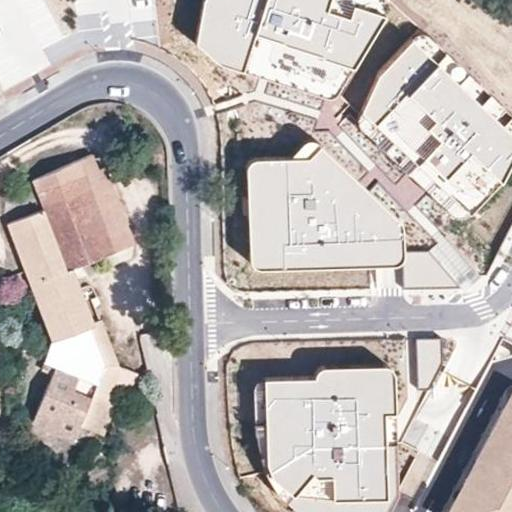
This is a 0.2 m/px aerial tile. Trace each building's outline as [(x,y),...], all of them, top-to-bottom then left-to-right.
[(390,2),(387,0),(206,0),(206,2),(200,43),(227,66),(245,72),(330,97),(336,97),(340,95),(389,17),(390,2)] [(511,111),(425,33),(421,32),(417,34),(413,38),(380,74),(357,118),(357,124),(449,212),(458,215),(471,213),(509,173),(511,166),(511,111)] [(405,228),(322,147),(310,159),(257,161),(250,168),(254,263),(257,267),(264,268),(401,265),(404,263),(406,260),(406,254),(405,228)] [(10,224),(33,289),(45,284),(52,304),(40,308),(52,340),(41,371),(53,377),(34,424),(74,439),(79,426),(89,431),(103,400),(110,404),(124,370),(117,367),(101,321),(94,324),(80,288),(72,269),(81,265),(135,244),(105,169),(98,172),(93,157),(37,180),(42,194),(40,196),(45,210),(10,224)] [(404,263),(401,265),(404,291),(459,288),(429,251),(406,254),(406,260),(404,263)] [(89,284),(81,265),(72,269),(80,288),(89,284)] [(33,289),(40,308),(52,304),(45,284),(33,289)] [(441,337),(416,337),(417,388),(429,388),(442,364),(441,337)] [(398,373),(391,366),(327,368),(323,371),(319,374),(318,379),(267,381),(258,383),(255,387),(253,397),(254,422),(260,457),(266,473),(278,495),(289,505),(298,498),(337,499),(391,496),(387,412),(400,412),(398,373)] [(117,406),(110,404),(103,400),(89,431),(104,437),(117,406)] [(511,511),(511,410),(502,411),(447,511),(511,511)]
